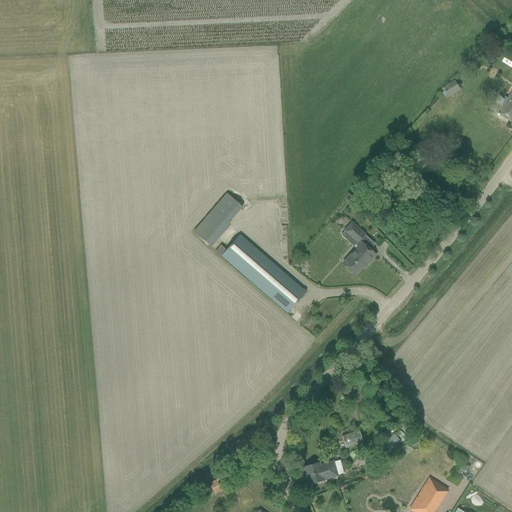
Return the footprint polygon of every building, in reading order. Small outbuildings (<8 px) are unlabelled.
[(449,96),(462,90),(457,80),(445,85),(449,96)] [(496,113),(505,118),(511,122),(511,92),(508,99),(506,98),(496,113)] [(242,207),(226,193),(192,232),(211,247),(230,225),(228,223),(242,207)] [(350,222),(345,229),(358,241),(364,235),(350,222)] [(221,256),(279,307),(287,314),(305,292),(304,291),(303,291),(238,236),(221,256)] [(360,242),(341,263),(355,275),(365,265),(366,266),(375,255),(360,242)] [(360,430),(341,435),(344,448),(363,443),(360,430)] [(307,485),(316,483),(337,477),(333,462),(319,466),(319,463),(302,468),(307,485)] [(429,478),(409,510),(412,511),(433,511),(447,490),(429,478)] [(210,484),(214,493),(225,488),(221,479),(210,484)]
